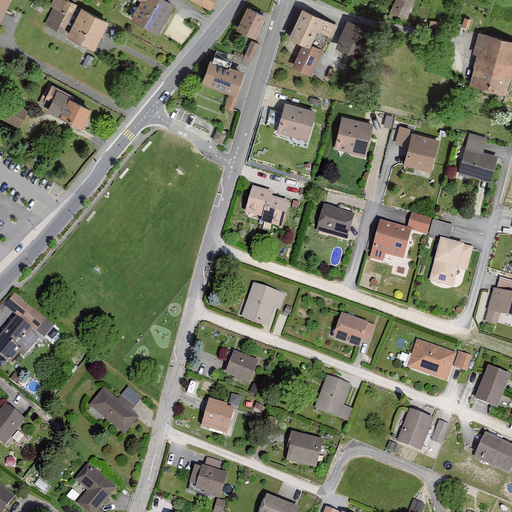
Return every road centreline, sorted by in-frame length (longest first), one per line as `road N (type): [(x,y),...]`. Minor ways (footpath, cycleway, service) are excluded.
road 1 (residential): [(191,309),(511,431)]
road 2 (residential): [(347,294),(457,328),(471,307),(496,209)]
road 3 (tertiary): [(0,289),(148,111)]
road 4 (residential): [(191,309),(134,511)]
road 5 (residential): [(283,0),(234,162)]
road 6 (residential): [(209,244),(347,294)]
road 7 (tertiary): [(148,111),(240,0)]
